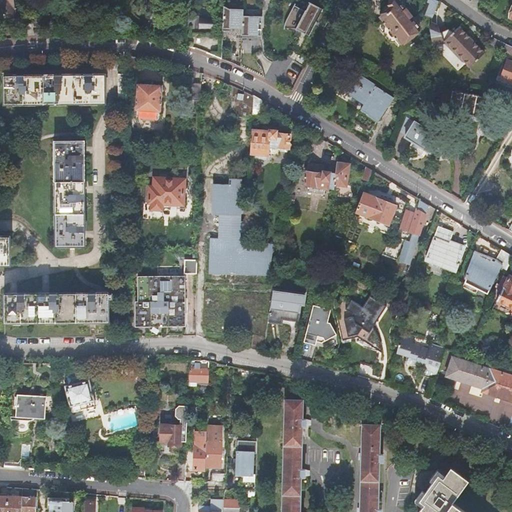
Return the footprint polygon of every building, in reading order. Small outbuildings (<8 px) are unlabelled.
[(0,0),(0,8),(6,8),(5,4),(15,3),(15,0),(0,0)] [(391,10),(380,18),(401,44),(407,39),(409,40),(410,40),(411,40),(413,39),(413,37),(414,36),(413,34),(420,28),(412,18),(413,17),(406,9),(405,10),(397,0),(389,0),(388,1),(387,5),(391,10)] [(434,19),(442,2),(437,0),(431,0),(425,15),(434,19)] [(190,19),(189,35),(194,35),(194,32),(210,34),(210,36),(215,37),(216,22),(190,19)] [(464,27),(448,42),(474,69),(489,55),(464,27)] [(507,44),(491,36),(489,42),(505,49),(507,44)] [(137,56),(131,55),(130,73),(140,74),(142,57),(137,56)] [(511,62),(509,61),(503,79),(511,82),(511,62)] [(107,74),(5,75),(6,104),(107,102),(107,74)] [(128,101),(130,74),(119,74),(117,100),(128,101)] [(354,74),(343,91),(364,105),(360,111),(367,115),(366,116),(379,125),(395,101),(354,74)] [(139,82),(137,108),(139,109),(139,112),(141,112),(141,116),(145,119),(154,120),(158,117),(158,113),(161,113),(161,110),(162,110),(164,84),(139,82)] [(202,105),(202,100),(203,83),(192,83),(191,100),(191,105),(202,105)] [(253,95),(233,85),(232,106),(236,109),(253,110),(253,95)] [(488,118),(489,116),(492,98),(455,91),(451,111),(488,118)] [(262,101),(253,95),(253,110),(253,113),(262,114),(262,101)] [(492,98),(489,116),(500,118),(504,101),(492,98)] [(430,152),(440,137),(415,122),(406,137),(430,152)] [(252,130),(251,152),(270,152),(270,145),(290,145),(291,131),(277,131),(278,125),(271,125),(270,130),(252,130)] [(84,140),(56,140),(57,244),(85,244),(84,140)] [(303,183),(333,188),(334,182),(336,171),(323,169),(324,163),(308,161),(308,163),(307,162),(306,169),(303,183)] [(336,171),(334,182),(345,184),(349,164),(337,162),(336,171)] [(150,190),(149,203),(150,203),(150,212),(163,212),(164,204),(184,205),(186,179),(155,177),(154,190),(150,190)] [(241,234),(247,234),(248,222),(241,222),(242,215),(248,215),(249,198),(242,198),(242,180),(231,179),(231,185),(216,184),(214,212),(222,213),(221,238),(213,238),(211,270),(271,273),(275,245),(241,240),(241,234)] [(364,192),(357,211),(388,224),(396,205),(393,204),(379,198),(364,192)] [(380,196),(379,198),(393,204),(394,202),(393,200),(382,195),(380,196)] [(430,204),(420,198),(417,207),(427,213),(430,204)] [(406,239),(400,260),(411,264),(427,213),(417,207),(416,212),(407,209),(401,227),(414,232),(411,240),(406,239)] [(426,258),(457,270),(460,261),(465,250),(450,244),(454,233),(439,227),(426,258)] [(10,236),(0,235),(0,265),(10,265),(10,236)] [(511,258),(511,255),(502,249),(496,259),(495,261),(477,254),(473,262),(465,283),(479,290),(488,294),(497,274),(501,266),(503,268),(507,270),(511,258)] [(471,261),(473,262),(477,254),(495,261),(496,259),(476,249),(471,261)] [(184,275),(197,275),(197,261),(185,260),(184,275)] [(457,270),(462,272),(466,263),(460,261),(457,270)] [(511,276),(508,274),(506,280),(497,299),(511,307),(511,276)] [(137,300),(137,325),(186,326),(187,276),(141,275),(139,300),(137,300)] [(502,278),(488,307),(492,309),(493,307),(499,310),(500,308),(511,313),(511,307),(497,299),(506,280),(502,278)] [(477,295),(479,290),(465,283),(463,288),(477,295)] [(274,288),(269,320),(297,324),(300,305),(304,306),(306,293),(274,288)] [(110,293),(6,293),(6,322),(110,322),(110,293)] [(348,294),(342,306),(349,310),(346,315),(349,317),(354,333),(364,331),(382,340),(386,331),(385,328),(383,325),(380,322),(377,320),(380,317),(383,319),(389,305),(373,296),(368,304),(348,294)] [(239,327),(240,309),(211,308),(210,327),(217,327),(220,331),(229,331),(233,327),(239,327)] [(425,365),(421,374),(436,379),(447,349),(434,344),(432,343),(430,349),(415,343),(418,335),(403,329),(398,350),(410,355),(418,358),(417,362),(425,365)] [(254,335),(252,348),(265,351),(267,336),(254,335)] [(511,374),(491,367),(490,369),(452,357),(446,374),(484,388),(483,390),(511,399),(511,374)] [(190,360),(190,359),(189,381),(209,381),(210,361),(206,360),(190,360)] [(90,380),(65,385),(70,406),(94,401),(90,380)] [(18,399),(17,421),(45,422),(46,401),(18,399)] [(286,399),(282,511),(300,511),(301,478),(307,478),(307,470),(302,470),(303,426),(309,426),(309,419),(303,418),(303,400),(286,399)] [(188,406),(179,406),(176,409),(175,415),(178,419),(180,419),(180,425),(161,424),(160,441),(169,441),(169,445),(180,446),(180,441),(187,441),(188,406)] [(363,424),(360,511),(381,511),(382,509),(378,509),(380,462),(383,462),(384,454),(380,454),(381,425),(363,424)] [(207,431),(206,466),(221,467),(222,426),(208,425),(207,431)] [(195,469),(206,469),(206,466),(207,431),(198,431),(197,436),(196,436),(195,461),(189,461),(189,471),(195,472),(195,469)] [(5,452),(5,462),(14,463),(15,450),(23,450),(23,444),(6,444),(5,452)] [(237,454),(236,479),(242,479),(241,494),(254,495),(254,479),(252,479),(253,458),(245,458),(245,454),(237,454)] [(131,455),(129,477),(144,479),(145,455),(131,455)] [(185,482),(186,464),(178,464),(177,481),(185,482)] [(462,511),(453,504),(470,482),(452,468),(446,475),(440,471),(427,471),(416,485),(425,493),(419,500),(424,504),(417,511),(462,511)] [(213,473),(212,482),(214,482),(216,482),(218,482),(220,483),(226,483),(227,473),(213,473)] [(0,494),(0,511),(22,511),(23,498),(8,497),(8,495),(0,494)] [(51,501),(50,511),(71,511),(72,502),(65,501),(65,497),(61,497),(61,501),(51,501)] [(23,498),(22,511),(34,511),(35,498),(23,498)] [(224,499),(224,500),(224,507),(240,507),(240,500),(224,499)] [(223,511),(224,507),(224,500),(211,500),(210,508),(200,507),(200,511),(223,511)] [(86,501),(85,511),(95,511),(96,502),(86,501)]
